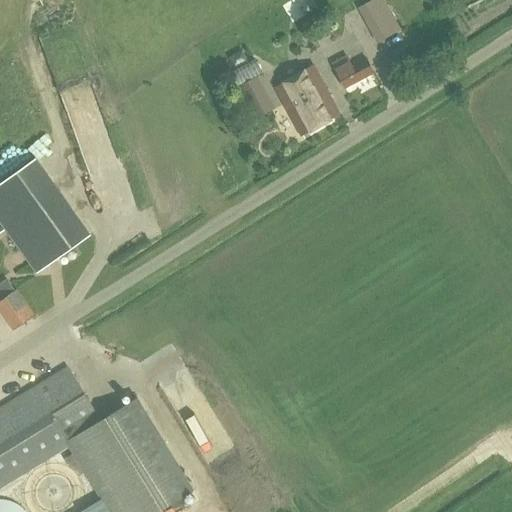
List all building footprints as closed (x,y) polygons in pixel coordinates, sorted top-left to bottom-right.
[(390,27),(397,24),(384,0),(371,0),(357,7),(376,43),(393,34),(390,27)] [(492,2),(497,0),(444,0),(454,26),(495,10),(492,2)] [(63,21),(38,33),(48,54),(73,41),(63,21)] [(398,74),(418,64),(409,46),(389,57),(398,74)] [(345,87),(374,72),(366,58),(351,66),(346,56),(333,63),(338,73),(345,87)] [(302,134),(339,114),(313,66),(276,87),(302,134)] [(252,120),(275,108),(258,75),(235,88),(252,120)] [(248,150),(261,141),(253,130),(240,138),(248,150)] [(40,150),(0,174),(0,227),(4,225),(30,268),(90,232),(40,150)] [(18,289),(4,299),(0,301),(0,310),(12,330),(36,314),(18,289)] [(137,397),(101,419),(68,366),(0,407),(0,484),(68,442),(110,511),(158,511),(194,490),(137,397)] [(106,511),(94,491),(78,501),(85,511),(106,511)] [(27,511),(25,510),(21,506),(16,503),(11,501),(5,499),(0,498),(0,511),(27,511)]
